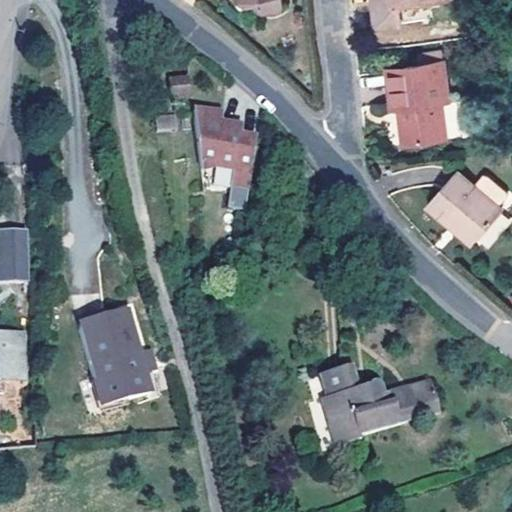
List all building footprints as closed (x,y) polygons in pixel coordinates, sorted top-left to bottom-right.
[(374,0),(378,25),(403,22),(400,3),(425,0),(374,0)] [(448,100),(443,53),(436,54),(437,62),(419,64),(388,68),(394,107),(399,106),(405,143),(447,137),(442,102),(448,100)] [(418,55),(419,64),(437,62),(436,54),(418,55)] [(188,79),(168,82),(170,101),(191,98),(188,79)] [(222,115),(193,112),(194,115),(201,175),(214,168),(233,170),(231,187),(249,189),(256,137),(242,136),(242,127),(221,125),(222,115)] [(178,129),(177,115),(156,116),(157,130),(178,129)] [(450,224),(453,221),(476,241),(504,211),(459,170),(427,203),(450,224)] [(249,189),(231,187),(228,203),(246,205),(249,189)] [(476,241),(453,221),(450,224),(472,245),(476,241)] [(0,280),(0,281),(30,280),(29,230),(0,231),(0,280)] [(315,248),(290,240),(286,254),(310,262),(315,248)] [(101,319),(98,310),(78,317),(81,326),(101,319)] [(101,319),(81,326),(104,406),(151,392),(145,371),(142,360),(127,312),(101,319)] [(24,332),(0,333),(0,379),(25,379),(24,332)] [(151,357),(142,360),(145,371),(154,368),(151,357)] [(326,398),(320,399),(335,448),(360,441),(359,436),(441,412),(431,380),(385,394),(383,388),(382,387),(382,385),(381,384),(380,383),(379,383),(378,382),(376,382),(374,382),(373,382),(372,383),(371,384),(370,385),(369,386),(368,387),(368,389),(368,391),(369,393),(360,396),(358,387),(351,365),(319,375),(326,398)] [(373,382),(358,387),(360,396),(369,393),(368,391),(368,389),(368,387),(369,386),(370,385),(371,384),(372,383),(373,382)]
